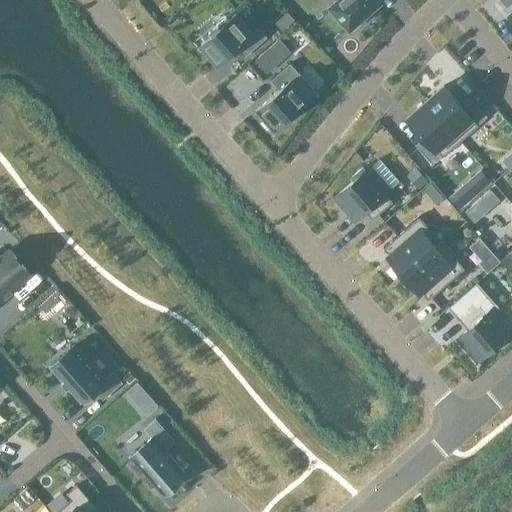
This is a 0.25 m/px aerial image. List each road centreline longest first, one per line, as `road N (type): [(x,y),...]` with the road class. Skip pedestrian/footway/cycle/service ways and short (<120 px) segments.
road 1 (residential): [(272,202),(466,426)]
road 2 (residential): [(95,0),(272,202)]
road 3 (residential): [(272,202),(443,0)]
road 4 (residential): [(466,426),(362,511)]
